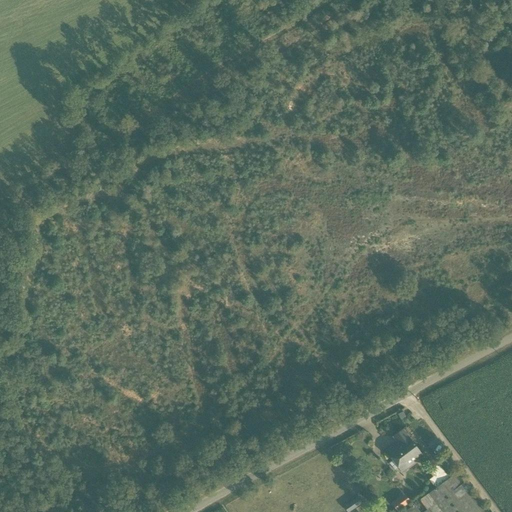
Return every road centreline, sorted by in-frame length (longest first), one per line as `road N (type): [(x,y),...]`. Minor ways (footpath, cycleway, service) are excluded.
road 1 (track): [(330,0),(0,204)]
road 2 (unclassified): [(187,511),(511,337)]
